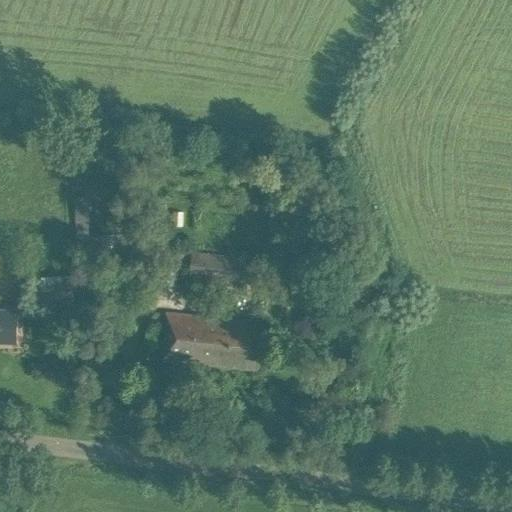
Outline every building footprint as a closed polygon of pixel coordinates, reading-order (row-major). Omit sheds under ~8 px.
[(78,251),(87,251),(90,251),(90,234),(90,229),(88,229),(87,196),(76,197),(78,229),(78,251)] [(183,213),(174,212),(172,227),(182,228),(183,213)] [(178,275),(181,254),(140,248),(137,269),(178,275)] [(191,257),(189,275),(247,281),(249,258),(191,253),(191,257)] [(74,290),(38,292),(39,311),(75,310),(74,290)] [(0,342),(17,343),(19,311),(0,310),(0,342)] [(257,370),(262,321),(168,312),(163,360),(257,370)]
